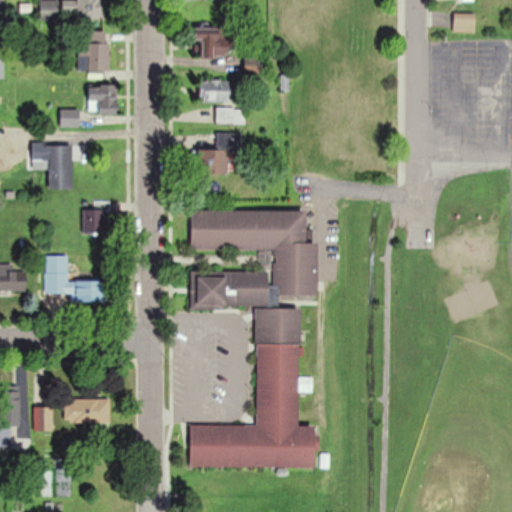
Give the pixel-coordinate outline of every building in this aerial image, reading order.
[(102,0),(61,0),(61,22),(102,22),(102,0)] [(383,176),(380,0),(275,0),(276,40),(301,39),(301,33),(308,33),(308,22),(323,22),(325,177),(383,176)] [(56,2),(43,1),(42,19),(55,20),(56,2)] [(195,43),(201,43),(201,58),(234,57),(233,28),(194,28),(195,43)] [(77,71),(107,71),(107,32),(77,32),(77,71)] [(263,72),(263,59),(245,59),(245,72),(263,72)] [(200,80),(200,101),(235,101),(235,80),(200,80)] [(117,113),(117,85),(88,85),(88,113),(117,113)] [(245,123),(245,108),(216,108),(216,123),(245,123)] [(233,174),(234,132),(215,132),(215,150),(195,149),(195,173),(233,174)] [(71,145),(43,145),(43,134),(31,134),(31,159),(48,159),(48,189),(71,189),(71,145)] [(83,207),(83,234),(107,234),(107,207),(83,207)] [(306,211),(191,209),(190,250),(272,251),(272,272),(190,271),(190,307),(257,308),(255,425),(190,424),(190,466),(316,468),(316,426),(298,426),(299,391),(311,391),(311,378),(299,378),(300,306),(317,306),(318,243),(306,243),(306,211)] [(44,299),(102,299),(102,281),(67,281),(67,256),(44,256),(44,299)] [(0,291),(25,292),(25,267),(0,267),(0,291)] [(0,442),(11,442),(11,427),(18,427),(18,386),(0,385),(0,442)] [(64,423),(109,423),(109,399),(64,399),(64,423)] [(33,431),(52,431),(52,406),(33,406),(33,431)]
